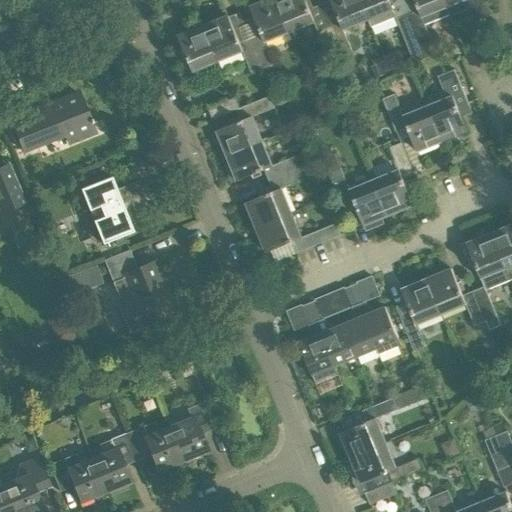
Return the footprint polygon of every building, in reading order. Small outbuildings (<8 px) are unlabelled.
[(266,0),(265,0),(252,0),(247,2),(260,34),(250,38),(262,69),(273,65),(264,42),(290,32),(276,0),(266,0)] [(276,0),(290,32),(315,22),(305,0),(276,0)] [(331,0),(340,22),(330,26),(342,57),(353,53),(343,29),(367,19),(359,0),(331,0)] [(359,0),(367,19),(392,10),(387,0),(359,0)] [(414,0),(418,9),(407,13),(425,60),(436,55),(425,25),(449,15),(446,8),(443,0),(414,0)] [(443,0),(446,8),(465,0),(471,0),(480,20),(492,15),(485,0),(443,0)] [(228,16),(226,11),(209,18),(211,23),(204,26),(219,61),(242,52),(250,74),(262,69),(250,38),(239,42),(229,16),(228,16)] [(413,64),(425,60),(407,13),(395,18),(413,64)] [(193,71),(219,61),(204,26),(179,36),(193,71)] [(330,62),(342,57),(330,26),(318,31),(330,62)] [(386,63),(373,68),(377,78),(390,72),(386,63)] [(442,142),(467,132),(457,106),(467,102),(455,70),(443,75),(451,96),(427,106),(442,142)] [(94,132),(79,94),(37,111),(37,108),(11,119),(23,151),(64,134),(68,143),(94,132)] [(403,116),(394,94),(382,99),(395,131),(407,126),(417,153),(442,142),(427,106),(403,116)] [(227,155),(263,140),(253,116),(275,108),(270,96),(239,109),(243,120),(217,130),(218,131),(213,133),(220,150),(224,148),(227,155)] [(213,118),(239,109),(235,98),(209,108),(213,118)] [(232,180),(237,179),(237,180),(264,169),(268,180),(299,168),(295,157),(273,166),(263,140),(227,155),(230,163),(226,165),(232,180)] [(387,216),(412,206),(402,179),(412,175),(400,144),(389,148),(398,171),(373,181),(387,216)] [(0,168),(0,206),(2,212),(23,203),(7,165),(0,168)] [(256,226),(292,212),(282,188),(304,179),(299,168),(268,180),(273,191),(246,202),(256,226)] [(381,224),(380,219),(387,216),(373,181),(348,191),(339,169),(329,173),(341,204),(352,199),(362,226),(363,226),(365,230),(381,224)] [(123,235),(132,232),(110,178),(82,190),(103,244),(114,239),(123,235)] [(302,237),(292,212),(256,226),(266,252),(293,241),(298,252),(340,235),(335,223),(302,237)] [(511,227),(493,235),(511,280),(511,279),(511,227)] [(123,235),(114,239),(117,245),(125,241),(123,235)] [(486,290),(511,280),(493,235),(467,246),(481,281),(483,280),(486,290)] [(129,250),(102,261),(111,283),(122,279),(131,299),(119,304),(131,331),(175,312),(169,297),(165,299),(157,280),(161,278),(154,262),(137,269),(129,250)] [(78,271),(62,277),(69,295),(85,289),(78,271)] [(462,297),(451,271),(428,280),(442,317),(466,307),(474,329),(486,324),(473,293),(462,297)] [(419,284),(417,279),(401,286),(403,290),(402,291),(412,317),(401,322),(414,353),(425,348),(416,327),(442,317),(428,280),(419,284)] [(348,300),(362,294),(358,284),(344,290),(348,300)] [(486,324),(497,320),(484,288),(473,293),(486,324)] [(367,307),(366,303),(362,294),(348,300),(352,309),(359,306),(376,351),(377,351),(379,355),(401,346),(386,309),(374,313),(367,307)] [(305,317),(320,311),(316,301),(301,307),(305,317)] [(355,359),(371,353),(376,351),(359,306),(352,309),(353,312),(353,322),(343,326),(355,359)] [(317,323),(324,320),(320,311),(305,317),(309,326),(317,323)] [(58,346),(75,339),(67,318),(50,325),(58,346)] [(333,368),(321,335),(322,334),(317,323),(309,326),(310,339),(299,344),(312,377),(313,376),(316,383),(338,374),(335,367),(333,368)] [(333,368),(335,367),(355,359),(343,326),(322,334),(321,335),(333,368)] [(400,396),(393,399),(397,409),(404,407),(400,396)] [(351,459),(386,446),(376,420),(398,411),(397,409),(393,399),(362,412),(366,423),(340,434),(351,459)] [(181,461),(206,451),(200,435),(214,429),(203,402),(185,409),(189,418),(167,427),(181,461)] [(158,431),(154,422),(125,434),(136,461),(149,455),(156,471),(181,461),(167,427),(158,431)] [(494,429),(498,437),(505,434),(502,426),(494,429)] [(487,441),(498,437),(494,429),(484,434),(487,441)] [(511,441),(508,433),(498,437),(510,468),(511,467),(511,441)] [(109,496),(126,489),(124,484),(128,482),(122,466),(136,461),(125,434),(98,445),(102,454),(90,458),(104,492),(107,491),(109,496)] [(500,472),(510,468),(498,437),(487,441),(500,472)] [(397,471),(386,446),(351,459),(354,467),(349,469),(356,486),(361,484),(361,485),(389,474),(394,484),(424,472),(419,462),(397,471)] [(80,463),(76,453),(47,465),(58,492),(72,486),(79,502),(104,492),(90,458),(80,463)] [(37,511),(36,510),(41,508),(35,492),(48,486),(37,459),(21,466),(25,476),(3,485),(13,511),(37,511)] [(425,459),(419,462),(424,472),(429,470),(425,459)] [(398,496),(394,484),(366,495),(371,507),(398,496)] [(0,511),(13,511),(3,485),(0,486),(0,511)] [(460,511),(457,511),(450,492),(438,497),(444,511),(485,511),(482,503),(460,511)] [(485,511),(511,511),(511,504),(507,493),(482,503),(485,511)] [(430,511),(444,511),(438,497),(427,502),(430,511)]
